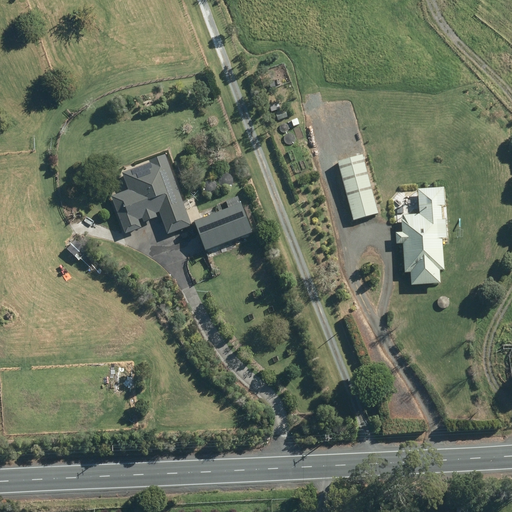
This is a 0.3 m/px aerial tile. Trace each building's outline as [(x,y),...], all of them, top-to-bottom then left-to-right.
[(298,5),(236,30),(242,47),(259,50),(285,40),(289,51),(303,45),(299,34),(308,30),(298,5)] [(409,21),(357,16),(354,45),(406,51),(409,21)] [(193,227),(166,156),(123,173),(111,200),(125,237),(142,230),(141,227),(162,219),(168,236),(193,227)] [(379,215),(363,157),(337,164),(353,222),(379,215)] [(445,186),(418,188),(419,213),(402,213),(401,225),(402,233),(396,233),(397,245),(404,245),(406,273),(410,273),(411,286),(441,285),(441,271),(445,271),(443,239),(448,239),(448,220),(442,221),(442,206),(446,206),(445,186)] [(242,204),(198,222),(210,251),(253,233),(242,204)]
